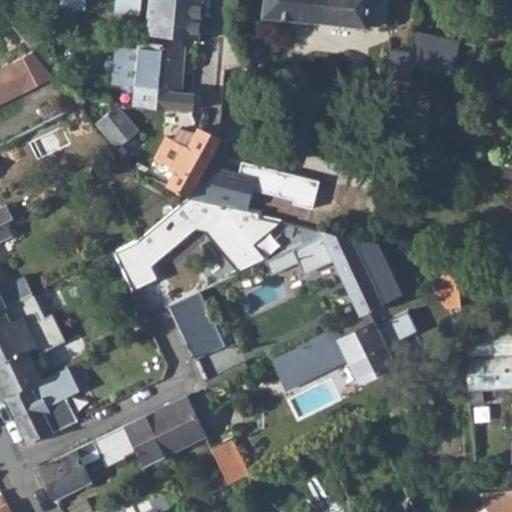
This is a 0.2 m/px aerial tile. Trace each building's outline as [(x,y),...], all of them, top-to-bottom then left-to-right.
[(89,0),(64,0),(64,7),(89,10),(89,0)] [(145,0),(120,0),(119,13),(144,16),(145,0)] [(154,0),(152,36),(200,41),(203,0),(154,0)] [(391,0),(268,0),(267,16),(371,24),(372,21),(390,22),(391,0)] [(414,53),(413,65),(456,73),(461,40),(416,31),(414,53)] [(37,51),(52,69),(61,62),(44,42),(35,48),(37,51)] [(139,88),(137,106),(181,110),(193,111),(195,93),(183,92),(187,50),(143,45),(142,50),(119,48),(116,86),(139,88)] [(52,69),(37,51),(15,68),(29,97),(56,75),(52,69)] [(388,122),(408,123),(410,99),(411,85),(413,65),(414,53),(393,52),(388,122)] [(411,85),(410,99),(426,102),(428,88),(411,85)] [(93,121),(114,147),(138,129),(118,103),(115,103),(93,121)] [(169,183),(191,194),(207,164),(221,138),(199,128),(189,148),(185,146),(173,168),(175,170),(169,183)] [(431,144),(443,146),(444,137),(432,135),(431,144)] [(191,194),(250,207),(257,177),(207,164),(191,194)] [(250,207),(191,194),(137,239),(114,251),(120,264),(131,288),(157,276),(151,263),(197,226),(208,229),(242,271),(270,258),(257,242),(283,220),(264,216),(264,209),(250,207)] [(0,224),(5,222),(17,216),(14,207),(9,210),(5,205),(0,207),(0,224)] [(0,224),(0,278),(9,271),(19,264),(10,248),(0,253),(0,242),(13,237),(5,222),(0,224)] [(366,307),(401,290),(378,244),(319,229),(321,235),(358,311),(366,307)] [(94,277),(120,264),(114,251),(87,264),(94,277)] [(0,305),(25,294),(22,288),(3,296),(0,290),(0,305)] [(0,305),(0,383),(6,395),(41,378),(28,350),(36,346),(39,351),(66,340),(52,312),(44,315),(32,290),(25,294),(0,305)] [(168,305),(182,335),(211,322),(196,292),(168,305)] [(231,327),(248,362),(294,341),(278,306),(231,327)] [(335,322),(352,357),(347,359),(358,382),(394,364),(366,307),(358,311),(335,322)] [(511,330),(461,331),(466,387),(511,384),(511,330)] [(6,395),(29,443),(52,431),(39,402),(45,399),(41,391),(54,385),(49,374),(41,378),(6,395)] [(128,433),(143,464),(206,434),(187,393),(123,424),(128,433)] [(122,436),(128,433),(123,424),(104,434),(109,446),(124,439),(122,436)] [(229,483),(250,473),(232,436),(211,445),(229,483)] [(39,464),(55,497),(89,481),(74,448),(39,464)] [(511,511),(511,488),(480,493),(489,511),(511,511)] [(123,504),(125,511),(147,511),(155,510),(151,496),(123,504)]
